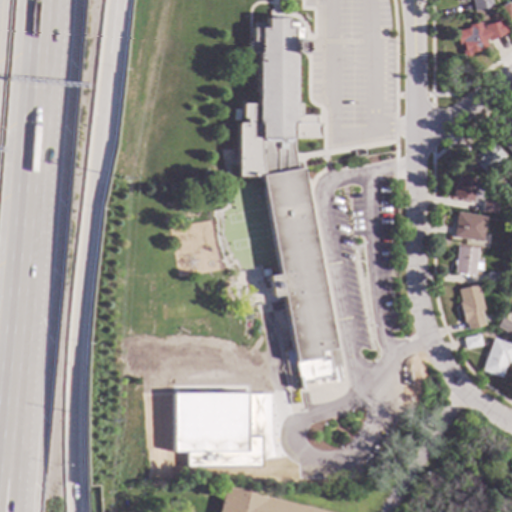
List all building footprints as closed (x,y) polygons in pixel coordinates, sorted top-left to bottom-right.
[(485,0),(486,1),(489,0),(490,9),(472,12),(470,0),(464,0),(458,1),(457,0),(485,0)] [(511,12),(511,17),(505,21),(498,8),(507,3),(511,12)] [(284,28),(298,28),(298,38),(304,38),(304,57),(293,57),(293,104),(299,104),(299,115),(314,115),(314,123),(318,123),(318,139),(290,139),(290,149),(292,157),(295,169),(300,168),(318,269),(324,296),(332,343),(335,342),(340,366),(336,367),(339,382),(330,384),(330,381),(300,387),(301,391),(297,391),(280,298),(269,300),(265,277),(276,275),(258,176),(236,176),(236,124),(243,124),(243,118),(239,118),(239,104),(254,104),(254,54),(248,54),(244,50),(245,45),(249,41),(249,28),(262,28),(262,18),(284,18),(284,28)] [(505,34),(486,41),(485,40),(483,41),(485,47),(477,50),(478,51),(470,54),(469,53),(468,57),(466,58),(461,56),(460,53),(461,50),(459,44),(456,46),(452,34),(466,29),(466,27),(478,23),(480,29),(482,29),(481,26),(500,21),(505,34)] [(511,128),(511,157),(495,138),(509,125),(511,128)] [(500,157),(496,160),(500,164),(493,171),(490,168),(483,175),(469,160),(487,143),(500,157)] [(475,180),(470,202),(464,201),(463,203),(460,202),(460,200),(452,198),(452,197),(451,197),(454,184),(455,184),(457,176),(475,180)] [(496,205),(495,215),(478,213),(480,203),(496,205)] [(484,218),(480,243),(451,238),(455,213),(484,218)] [(475,250),(472,276),(452,274),(455,247),(475,250)] [(502,275),(501,286),(486,284),(486,273),(502,275)] [(482,311),(479,312),(482,327),(465,331),(464,323),(462,324),(457,304),(458,303),(456,291),(476,286),(482,311)] [(511,325),(511,328),(508,336),(494,328),(500,318),(511,325)] [(480,347),(463,350),(461,339),(478,336),(480,347)] [(511,346),(511,349),(507,364),(505,363),(499,379),(479,372),(491,339),(511,346)] [(241,396),(241,404),(255,404),(256,442),(257,472),(181,472),(181,454),(164,454),(163,395),(241,396)] [(317,511),(216,511),(222,489),(317,511)]
